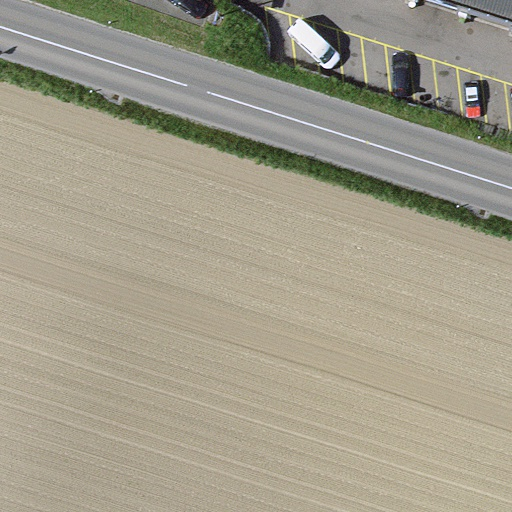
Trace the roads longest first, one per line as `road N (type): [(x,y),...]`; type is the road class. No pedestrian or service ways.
road 1 (secondary): [(511,189),(0,28)]
road 2 (unknown): [(321,0),(511,60)]
